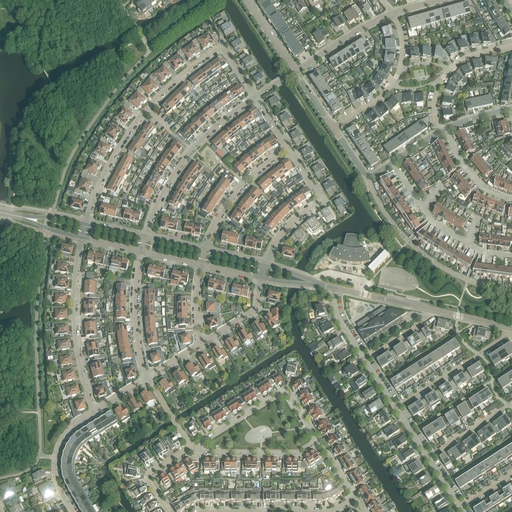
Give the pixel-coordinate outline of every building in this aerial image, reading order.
[(146,0),(143,0),(141,2),(149,11),(153,8),(146,0)] [(295,0),(292,0),(289,3),(293,8),(295,6),(299,13),(302,11),(303,11),(304,10),(305,9),(306,8),(306,7),(306,6),(305,5),(301,0),(298,0),(296,1),(295,0)] [(317,1),(318,0),(311,0),(309,2),(313,9),(319,5),(317,1)] [(366,12),(367,13),(367,12),(370,10),(369,10),(372,8),(374,12),(376,10),(377,9),(378,10),(379,9),(378,8),(379,8),(378,7),(379,7),(378,6),(377,4),(378,3),(376,1),(374,2),(372,0),(371,0),(365,0),(367,3),(366,4),(365,4),(362,6),(364,9),(362,10),(364,14),(366,12)] [(263,12),(273,5),(270,1),(260,7),(260,8),(261,7),(264,11),(263,11),(263,12)] [(144,15),(149,11),(141,2),(137,6),(139,8),(138,9),(138,11),(138,13),(139,14),(141,15),(143,15),(144,15)] [(488,11),(495,6),(493,2),(485,6),(488,11)] [(463,4),(465,14),(466,14),(465,14),(470,13),(470,14),(474,13),(472,7),(469,7),(468,4),(463,5),(463,4)] [(266,16),(275,10),(273,5),(263,12),(264,11),(267,15),(266,16)] [(361,14),(356,5),(348,9),(349,11),(344,14),(350,23),(355,20),(356,21),(358,20),(355,17),(357,16),(357,17),(361,14)] [(491,15),(498,10),(495,6),(488,11),(491,15)] [(269,20),(278,14),(275,10),(266,16),(267,15),(270,19),(269,20)] [(494,19),(501,15),(498,10),(491,15),(494,19)] [(272,24),(281,18),(278,14),(269,20),(270,20),(273,24),(272,24)] [(496,24),(503,19),(501,15),(494,19),(496,24)] [(334,22),(330,25),(331,26),(330,26),(331,28),(333,29),(336,34),(342,30),(341,27),(342,26),(345,24),(341,18),(340,17),(333,21),(334,22)] [(275,28),(284,22),(281,18),(272,24),(273,24),(276,28),(275,28)] [(416,28),(413,18),(413,19),(409,20),(409,23),(406,24),(408,31),(412,30),(411,29),(416,28)] [(499,28),(506,23),(503,19),(496,24),(499,28)] [(223,20),(217,23),(222,31),(223,31),(224,33),(227,31),(229,34),(226,37),(236,30),(230,21),(230,22),(226,25),(223,20)] [(278,33),(287,26),(284,22),(275,28),(275,29),(276,28),(278,32),(278,33)] [(502,32),(509,28),(506,23),(499,28),(502,32)] [(280,37),(281,37),(290,31),(287,26),(278,33),(279,32),(281,36),(280,37)] [(380,36),(381,40),(394,39),(391,32),(392,31),(391,27),(382,30),(383,34),(380,36)] [(319,44),(320,44),(324,41),(323,38),(328,35),(324,28),(318,32),(313,35),(319,44)] [(509,28),(502,32),(506,39),(511,36),(510,34),(511,32),(509,28)] [(487,43),(496,42),(489,30),(485,31),(486,35),(482,36),(484,45),(488,44),(487,43)] [(283,41),(293,35),(290,31),(281,37),(281,36),(284,40),(283,41)] [(482,45),(480,34),(479,32),(473,34),(474,37),(470,38),(472,48),(476,47),(476,46),(482,45)] [(209,34),(204,38),(209,46),(210,45),(211,46),(214,44),(209,34)] [(286,45),(296,39),(293,35),(283,41),(284,41),(287,45),(286,45)] [(465,49),(470,47),(469,40),(467,35),(460,38),(461,41),(457,43),(461,52),(465,50),(465,49)] [(203,50),(209,46),(204,38),(201,39),(200,36),(194,40),(197,46),(201,44),(202,45),(201,46),(203,50)] [(234,37),(228,40),(233,48),(234,48),(235,50),(238,48),(240,51),(237,53),(237,54),(247,47),(241,38),(241,39),(236,42),(233,37),(234,37)] [(289,49),(289,50),(298,43),(296,39),(286,45),(287,45),(290,49),(289,49)] [(360,41),(365,50),(367,52),(371,50),(370,48),(373,46),(369,41),(367,43),(364,39),(360,42),(360,41)] [(195,47),(197,46),(194,40),(191,42),(193,45),(188,48),(194,56),(195,55),(196,56),(199,53),(195,47)] [(455,55),(454,55),(459,51),(456,43),(454,40),(448,44),(450,47),(446,50),(451,58),(455,55)] [(365,50),(360,41),(359,42),(360,42),(356,45),(355,44),(361,53),(365,50)] [(382,51),(386,52),(395,54),(394,45),(395,45),(395,41),(385,42),(386,46),(382,46),(382,51)] [(292,54),(301,47),(298,43),(289,50),(290,49),(293,53),(292,54)] [(351,47),(357,56),(356,55),(361,53),(355,44),(355,45),(351,47)] [(301,47),(292,54),(293,53),(296,57),(295,58),(298,56),(299,57),(305,53),(301,47)] [(347,50),(352,58),(356,55),(356,56),(357,56),(351,47),(351,48),(347,50)] [(189,60),(194,56),(188,48),(184,51),(187,56),(186,56),(189,60)] [(423,48),(423,58),(427,58),(427,57),(433,57),(435,50),(430,50),(430,49),(423,48)] [(409,51),(410,51),(412,60),(416,59),(416,58),(421,57),(421,50),(417,50),(417,49),(409,51)] [(450,58),(445,51),(443,51),(444,51),(436,49),(434,58),(439,59),(439,58),(444,59),(444,60),(446,61),(450,58)] [(343,52),(342,52),(348,61),(352,58),(347,50),(343,53),(343,52)] [(179,51),(176,53),(172,57),(180,67),(181,66),(182,67),(185,64),(180,58),(183,56),(179,51)] [(348,61),(342,52),(342,53),(343,53),(339,56),(338,55),(344,64),(348,61)] [(245,53),(239,57),(244,65),(245,64),(246,67),(249,65),(251,68),(247,70),(248,70),(258,64),(252,55),(247,58),(244,54),(245,54),(245,53)] [(386,53),(384,61),(386,61),(385,64),(392,67),(394,59),(395,55),(386,53)] [(343,64),(344,64),(338,55),(338,56),(334,58),(339,67),(339,66),(343,64)] [(168,68),(171,66),(173,67),(172,68),(175,71),(180,67),(172,57),(167,61),(164,63),(168,68)] [(216,61),(221,68),(228,63),(225,60),(223,61),(221,57),(219,58),(216,61)] [(339,67),(334,58),(330,61),(331,64),(328,65),(333,72),(335,70),(335,69),(339,66),(339,67)] [(486,58),(486,67),(490,67),(490,71),(495,71),(498,59),(490,59),(490,58),(486,58)] [(477,61),(476,60),(472,62),(475,71),(479,69),(480,73),(484,72),(484,59),(477,61)] [(216,61),(212,64),(217,71),(221,68),(216,61),(215,61),(216,61)] [(164,67),(160,71),(166,79),(168,78),(171,75),(166,70),(168,68),(164,63),(162,65),(164,67)] [(461,69),(466,77),(472,73),(471,72),(473,70),(471,63),(465,67),(464,67),(461,69)] [(212,64),(208,68),(214,77),(219,74),(217,71),(212,64)] [(378,67),(376,71),(386,80),(389,73),(390,73),(392,69),(384,65),(382,69),(378,67)] [(203,71),(208,78),(210,80),(214,77),(208,68),(203,71)] [(310,81),(312,83),(321,77),(318,73),(319,72),(317,69),(311,73),(313,76),(310,78),(311,80),(310,81)] [(412,70),(413,77),(423,77),(423,69),(412,70)] [(158,70),(154,74),(156,75),(155,75),(159,79),(158,80),(161,83),(166,79),(160,71),(158,70)] [(263,72),(262,72),(261,70),(257,73),(255,71),(256,70),(250,74),(255,82),(255,81),(257,83),(260,81),(262,85),(258,87),(259,87),(269,81),(263,72)] [(454,76),(451,79),(458,85),(461,82),(464,85),(466,82),(467,81),(460,70),(455,76),(454,76)] [(206,83),(210,80),(208,78),(203,71),(199,74),(206,83)] [(194,77),(199,84),(201,86),(206,83),(199,74),(194,77)] [(372,76),(369,80),(372,83),(376,91),(382,84),(383,85),(385,82),(378,75),(375,79),(372,76)] [(150,80),(146,84),(154,91),(155,90),(155,91),(158,88),(153,82),(155,80),(151,76),(148,78),(150,80)] [(199,84),(194,77),(190,81),(191,81),(188,83),(192,88),(194,90),(196,88),(195,87),(199,84)] [(324,82),(321,77),(312,83),(313,83),(314,84),(313,85),(315,88),(324,82)] [(461,89),(457,86),(451,81),(448,88),(447,87),(445,91),(453,95),(455,92),(459,93),(461,89)] [(318,92),(327,86),(324,82),(315,88),(316,87),(317,89),(316,89),(318,92)] [(181,88),(187,94),(191,91),(190,90),(192,88),(188,83),(186,85),(185,85),(184,86),(181,88)] [(365,83),(361,86),(365,98),(372,94),(376,92),(370,84),(367,87),(365,83)] [(154,91),(146,84),(145,86),(142,84),(138,89),(142,94),(145,91),(146,92),(146,93),(149,96),(154,91)] [(234,89),(240,97),(244,94),(242,90),(244,88),(241,84),(234,89)] [(321,97),(330,90),(327,86),(318,92),(319,92),(320,93),(319,94),(321,97)] [(240,97),(234,89),(233,87),(228,90),(235,99),(239,96),(239,97),(240,97)] [(177,92),(183,98),(185,100),(189,97),(187,94),(181,88),(177,92)] [(142,104),(143,103),(143,104),(146,101),(140,96),(142,94),(138,89),(135,92),(135,93),(135,94),(135,95),(136,96),(134,98),(142,104)] [(355,89),(347,92),(352,103),(360,101),(364,100),(361,91),(357,93),(355,89)] [(231,102),(235,99),(228,90),(224,93),(225,95),(231,102)] [(333,95),(330,90),(321,97),(322,96),(323,98),(322,98),(324,101),(333,95)] [(183,98),(177,92),(174,96),(179,102),(183,98)] [(282,101),(276,92),(266,98),(269,96),(271,99),(268,101),(270,103),(269,104),(274,111),(280,108),(279,108),(276,103),(281,100),(281,101),(282,101)] [(443,100),(442,105),(452,106),(453,99),(452,99),(452,96),(445,93),(444,101),(443,100)] [(398,94),(394,97),(399,103),(401,102),(404,102),(404,103),(411,104),(411,94),(407,94),(407,95),(401,95),(401,94),(398,94)] [(419,95),(413,95),(412,103),(416,103),(416,104),(423,104),(423,94),(419,94),(419,95)] [(226,105),(231,102),(225,95),(221,98),(226,105)] [(327,105),(336,99),(333,95),(324,101),(325,100),(326,102),(325,103),(327,105)] [(170,100),(176,106),(178,108),(182,104),(179,102),(174,96),(170,100)] [(509,104),(510,99),(502,97),(500,106),(501,106),(505,106),(505,103),(509,104)] [(142,104),(134,98),(129,103),(125,100),(124,103),(125,104),(130,108),(133,104),(134,106),(134,107),(137,110),(142,104)] [(222,108),(226,105),(221,98),(217,101),(222,108)] [(390,101),(385,105),(389,111),(392,109),(393,110),(398,105),(393,98),(389,100),(390,101)] [(330,110),(339,104),(336,99),(327,105),(327,106),(328,105),(329,107),(328,107),(330,110)] [(176,106),(170,100),(166,103),(172,109),(176,106)] [(468,111),(473,110),(471,100),(471,101),(466,102),(466,101),(462,102),(464,108),(467,107),(468,111)] [(217,101),(213,105),(218,111),(222,108),(217,101)] [(172,109),(166,103),(162,107),(163,109),(161,111),(166,115),(172,109)] [(211,103),(207,106),(208,108),(214,115),(218,111),(213,105),(211,103)] [(121,114),(129,120),(130,119),(131,119),(133,116),(127,111),(130,108),(125,104),(122,108),(125,109),(121,114)] [(342,108),(339,104),(330,110),(331,109),(332,111),(331,112),(333,115),(338,112),(339,114),(345,111),(343,108),(342,108)] [(380,108),(375,112),(379,118),(382,116),(383,117),(388,113),(383,105),(380,107),(380,108)] [(451,107),(443,106),(444,114),(443,114),(443,118),(453,117),(452,110),(451,110),(451,107)] [(210,118),(214,115),(208,108),(204,112),(210,118)] [(259,112),(257,113),(254,109),(249,112),(255,120),(262,116),(259,112)] [(280,121),(282,124),(285,128),(291,125),(291,124),(290,125),(287,120),(292,117),(292,118),(293,118),(287,109),(277,115),(280,113),(282,116),(279,118),(281,120),(280,121)] [(203,110),(199,113),(200,115),(206,122),(210,118),(204,112),(203,110)] [(250,113),(245,116),(250,123),(255,120),(249,112),(250,113)] [(370,115),(364,118),(371,128),(376,125),(374,122),(378,120),(373,112),(369,114),(370,115)] [(125,125),(129,120),(121,114),(119,116),(117,114),(113,120),(118,124),(120,120),(122,122),(121,122),(125,125)] [(196,119),(202,125),(206,122),(200,115),(196,119)] [(241,119),(246,126),(250,123),(245,116),(241,119)] [(202,125),(196,119),(192,123),(199,129),(202,125)] [(242,129),(246,126),(241,119),(237,122),(242,129)] [(427,129),(425,126),(428,124),(424,119),(421,121),(420,119),(416,122),(418,124),(423,133),(423,132),(427,129)] [(119,124),(118,124),(113,120),(107,129),(109,130),(118,136),(119,135),(122,132),(116,128),(119,124)] [(507,126),(507,124),(506,121),(502,122),(499,123),(499,120),(492,122),(494,131),(497,130),(507,127),(507,126)] [(238,132),(242,129),(237,122),(232,126),(238,132)] [(146,126),(144,129),(151,134),(154,129),(155,130),(157,127),(151,123),(149,125),(147,124),(146,126)] [(199,129),(192,123),(189,126),(195,133),(199,129)] [(358,131),(358,130),(357,131),(354,126),(355,126),(353,123),(348,127),(350,129),(346,132),(348,134),(347,134),(349,137),(358,131)] [(413,127),(419,135),(423,132),(423,133),(418,124),(417,124),(418,124),(414,127),(413,127)] [(298,125),(287,132),(288,132),(291,130),(293,133),(290,135),(292,137),(291,138),(296,145),(302,142),(302,141),(301,142),(298,137),(303,134),(303,135),(298,125)] [(195,133),(189,126),(185,130),(191,136),(195,133)] [(232,126),(228,129),(234,136),(238,132),(232,126)] [(409,130),(415,138),(419,135),(413,127),(409,130)] [(508,129),(507,127),(497,130),(498,136),(495,136),(496,139),(503,138),(502,135),(505,134),(509,133),(508,129)] [(184,141),(186,139),(188,140),(191,136),(185,130),(183,128),(177,135),(184,141)] [(141,133),(148,138),(150,140),(154,135),(151,134),(144,129),(141,133)] [(224,133),(230,139),(231,141),(235,137),(234,136),(228,129),(224,133)] [(459,139),(467,134),(465,129),(459,132),(460,132),(456,134),(459,139)] [(107,141),(109,137),(111,138),(110,139),(114,142),(118,136),(109,130),(105,136),(102,134),(100,137),(101,137),(107,141)] [(405,133),(411,141),(414,138),(415,138),(409,130),(405,133)] [(352,141),(361,135),(360,135),(357,131),(358,131),(349,137),(350,136),(351,138),(350,139),(352,141)] [(138,138),(147,144),(150,140),(148,138),(141,133),(138,138)] [(224,133),(220,136),(226,143),(230,139),(224,133)] [(401,136),(407,144),(406,144),(410,141),(411,141),(405,133),(401,136),(401,135),(401,136)] [(470,140),(467,134),(459,139),(461,144),(470,140)] [(355,146),(364,140),(364,139),(363,140),(361,135),(352,141),(353,141),(354,142),(353,143),(355,146)] [(220,136),(216,140),(222,146),(226,143),(220,136)] [(274,136),(268,140),(273,149),(278,146),(275,141),(277,140),(274,136)] [(396,138),(402,147),(402,146),(406,144),(407,144),(401,136),(397,139),(397,138),(396,138)] [(107,141),(101,137),(99,141),(99,142),(99,143),(99,144),(100,145),(99,148),(107,153),(108,151),(109,152),(111,148),(104,144),(107,141)] [(144,149),(147,144),(138,138),(135,142),(142,147),(144,149)] [(392,141),(398,150),(398,149),(402,147),(396,138),(397,139),(393,141),(392,141)] [(501,146),(507,153),(509,151),(511,148),(511,139),(510,141),(511,141),(508,143),(506,141),(501,146)] [(178,152),(182,148),(180,146),(182,144),(177,140),(171,147),(178,152)] [(216,140),(212,144),(213,145),(211,147),(212,148),(216,152),(222,146),(216,140)] [(273,149),(268,140),(263,143),(268,151),(272,148),(273,149)] [(364,140),(355,146),(356,145),(357,147),(356,148),(358,150),(367,144),(366,144),(364,140)] [(461,144),(464,149),(473,145),(470,140),(461,144)] [(388,144),(394,153),(394,152),(398,149),(398,150),(392,141),(392,142),(388,144)] [(432,145),(435,151),(443,146),(441,141),(438,143),(437,142),(432,145)] [(135,142),(132,146),(139,151),(142,147),(135,142)] [(308,142),(298,149),(299,149),(302,147),(304,150),(301,152),(303,154),(302,155),(307,162),(313,159),(313,158),(312,159),(309,154),(314,151),(314,152),(308,142)] [(259,146),(264,154),(268,151),(263,143),(259,146)] [(361,155),(370,148),(369,149),(367,144),(358,150),(359,150),(360,151),(359,152),(361,155)] [(394,153),(388,144),(388,145),(384,147),(389,155),(393,152),(394,153)] [(475,150),(473,145),(464,149),(466,154),(469,152),(470,153),(475,150)] [(129,152),(128,154),(133,157),(134,155),(135,156),(139,151),(132,146),(129,151),(129,152)] [(254,149),(260,157),(264,154),(259,146),(254,149)] [(435,151),(437,155),(446,151),(443,146),(435,151)] [(168,151),(175,156),(178,152),(171,147),(168,151)] [(107,153),(99,148),(97,150),(94,149),(91,155),(97,158),(99,155),(101,156),(100,156),(104,159),(107,153)] [(361,155),(362,154),(363,156),(362,157),(364,159),(373,153),(370,149),(370,148),(361,155)] [(166,149),(163,154),(165,155),(172,160),(175,156),(168,151),(166,149)] [(260,157),(254,149),(250,153),(256,160),(260,157)] [(437,155),(440,160),(448,156),(446,151),(437,155)] [(246,156),(252,163),(256,160),(250,153),(246,156)] [(367,164),(376,157),(373,153),(364,159),(365,159),(366,160),(365,161),(367,164)] [(471,160),(474,164),(481,158),(478,153),(473,157),(473,158),(471,160)] [(132,160),(133,157),(128,154),(126,157),(125,156),(124,158),(123,161),(130,165),(133,160),(132,160)] [(92,159),(89,166),(98,170),(99,169),(100,169),(102,165),(95,162),(97,158),(91,155),(90,158),(92,159)] [(169,165),(172,160),(165,155),(162,160),(169,165)] [(242,160),(248,166),(252,163),(246,156),(242,160)] [(440,160),(442,165),(451,161),(448,156),(440,160)] [(242,160),(240,157),(236,161),(245,170),(248,166),(242,160)] [(376,168),(381,164),(379,161),(379,162),(376,158),(376,157),(367,164),(368,163),(369,165),(368,165),(370,168),(374,165),(376,168)] [(485,162),(481,158),(474,164),(478,169),(485,162)] [(318,179),(324,176),(324,175),(323,176),(320,171),(325,168),(325,169),(325,168),(319,159),(309,166),(310,166),(313,164),(315,167),(312,169),(313,171),(318,179)] [(407,169),(415,164),(411,159),(406,162),(407,163),(404,165),(407,169)] [(166,169),(169,165),(162,160),(159,164),(166,169)] [(123,161),(120,166),(130,171),(133,166),(130,165),(123,161)] [(236,161),(232,165),(234,168),(232,170),(237,174),(239,172),(241,174),(245,170),(236,161)] [(293,164),(290,165),(288,161),(283,164),(283,165),(288,172),(295,168),(293,164)] [(443,168),(444,170),(453,165),(451,161),(442,165),(443,168)] [(197,164),(195,163),(192,167),(199,173),(204,166),(199,162),(198,162),(197,164)] [(489,167),(485,162),(478,169),(482,173),(489,167)] [(159,164),(156,169),(163,173),(166,169),(159,164)] [(410,174),(418,168),(415,164),(407,169),(410,174)] [(288,172),(283,165),(279,168),(284,175),(288,172)] [(455,171),(453,165),(444,170),(447,176),(453,173),(452,172),(455,171)] [(95,176),(98,170),(89,166),(87,171),(91,174),(95,176)] [(130,171),(120,166),(118,171),(125,175),(128,176),(130,171)] [(163,173),(156,169),(154,167),(151,172),(161,178),(163,173)] [(197,178),(201,174),(199,173),(192,167),(188,172),(197,178)] [(493,171),(489,167),(482,173),(485,177),(488,175),(493,171)] [(275,171),(280,178),(281,180),(286,177),(284,175),(279,168),(275,171)] [(413,178),(421,173),(418,168),(410,174),(413,178)] [(123,179),(125,175),(118,171),(115,175),(123,179)] [(280,178),(275,171),(270,174),(276,181),(280,178)] [(161,178),(151,172),(148,177),(158,182),(161,178)] [(185,176),(195,183),(197,178),(188,172),(185,176)] [(223,179),(230,185),(234,181),(232,179),(234,177),(230,173),(227,175),(223,179)] [(421,173),(413,178),(416,183),(424,177),(421,173)] [(276,181),(270,174),(266,177),(272,184),(276,181)] [(450,180),(455,185),(462,178),(458,174),(455,177),(455,176),(450,180)] [(120,184),(123,179),(115,175),(113,180),(120,184)] [(491,181),(495,183),(494,186),(499,188),(502,179),(496,177),(496,176),(493,175),(491,181)] [(182,181),(192,187),(195,183),(185,176),(182,181)] [(336,185),(330,176),(327,178),(324,180),(320,183),(321,183),(324,181),(326,184),(323,186),(325,188),(324,188),(329,196),(335,192),(334,193),(331,188),(336,185),(336,186),(336,185)] [(380,188),(381,190),(391,183),(387,178),(386,176),(380,180),(381,182),(379,184),(382,187),(380,188)] [(158,182),(148,177),(145,181),(155,187),(158,182)] [(272,184),(266,177),(262,181),(268,188),(272,184)] [(424,177),(416,183),(419,187),(427,182),(424,177)] [(455,185),(458,189),(465,182),(462,178),(455,185)] [(83,179),(81,185),(90,188),(90,187),(91,187),(93,183),(83,179)] [(220,183),(227,189),(230,185),(223,179),(220,183)] [(113,180),(110,185),(118,189),(120,190),(122,185),(120,184),(113,180)] [(145,181),(143,186),(145,187),(153,191),(155,187),(145,181)] [(179,185),(187,190),(189,191),(192,187),(182,181),(179,185)] [(268,188),(262,181),(258,185),(264,192),(268,188)] [(419,187),(422,192),(425,190),(426,191),(431,187),(427,182),(419,187)] [(458,189),(462,193),(469,186),(465,182),(458,189)] [(227,189),(220,183),(217,188),(224,193),(227,189)] [(391,183),(381,190),(382,191),(384,190),(386,193),(394,188),(391,183)] [(87,195),(90,188),(81,185),(80,187),(77,186),(74,193),(80,195),(82,191),(84,192),(83,193),(87,195)] [(115,194),(118,189),(110,185),(108,190),(110,191),(108,194),(114,196),(115,194)] [(184,194),(187,190),(179,185),(177,190),(184,194)] [(473,191),(469,186),(462,193),(466,198),(471,194),(470,193),(473,191)] [(151,196),(153,191),(145,187),(143,192),(151,196)] [(306,200),(311,197),(308,193),(311,191),(308,187),(301,192),(306,200)] [(224,193),(217,188),(214,192),(221,197),(224,193)] [(250,193),(257,199),(259,200),(263,196),(254,188),(250,193)] [(394,188),(386,193),(388,196),(386,197),(387,199),(397,192),(394,188)] [(182,199),(184,200),(186,196),(184,194),(177,190),(174,195),(182,199)] [(221,197),(214,192),(212,190),(209,195),(218,201),(221,197)] [(300,190),(295,193),(296,195),(302,202),(306,200),(301,192),(300,190)] [(137,199),(139,200),(145,203),(146,200),(148,201),(151,196),(143,192),(140,191),(137,199)] [(392,202),(400,197),(397,192),(387,199),(389,201),(390,199),(392,202)] [(257,199),(250,193),(247,197),(254,203),(257,199)] [(291,197),(292,198),(298,205),(302,202),(296,195),(295,193),(291,197)] [(341,193),(331,200),(332,200),(335,198),(337,201),(334,203),(336,205),(335,205),(340,213),(346,209),(345,209),(342,205),(347,202),(347,203),(347,202),(341,193)] [(472,203),(478,205),(482,196),(477,194),(475,197),(474,197),(472,203)] [(171,199),(179,203),(181,205),(184,200),(182,199),(174,195),(171,199)] [(209,195),(206,199),(208,201),(216,206),(218,201),(209,195)] [(482,207),(486,198),(482,196),(478,205),(482,207)] [(254,203),(247,197),(243,201),(251,207),(254,203)] [(298,205),(292,198),(291,197),(286,200),(294,208),(298,205)] [(394,208),(403,202),(400,197),(392,202),(394,206),(393,207),(394,208)] [(82,204),(83,201),(84,201),(72,198),(72,202),(73,203),(72,208),(70,207),(82,210),(83,204),(82,204)] [(487,209),(491,200),(486,198),(482,207),(487,209)] [(169,208),(175,211),(179,203),(171,199),(169,204),(171,205),(169,208)] [(216,206),(208,201),(206,199),(203,204),(205,205),(213,210),(216,206)] [(286,200),(282,204),(284,205),(290,212),(294,208),(286,200)] [(492,211),(495,202),(491,200),(487,209),(492,211)] [(251,207),(243,201),(240,205),(247,211),(251,207)] [(403,202),(394,208),(395,210),(397,209),(399,212),(407,206),(403,202)] [(496,213),(500,204),(495,202),(492,211),(496,213)] [(110,205),(103,203),(100,214),(104,215),(106,216),(106,215),(108,216),(110,207),(110,205)] [(433,212),(438,215),(443,207),(437,204),(434,209),(435,209),(433,212)] [(500,204),(496,213),(502,216),(505,210),(504,210),(505,207),(500,204)] [(202,209),(203,209),(202,210),(201,213),(206,216),(208,214),(210,215),(213,210),(205,205),(205,206),(204,205),(203,205),(201,208),(202,209)] [(247,211),(240,205),(237,209),(244,215),(247,211)] [(280,209),(286,215),(290,212),(284,205),(280,209)] [(317,213),(317,214),(319,217),(321,219),(321,220),(321,219),(324,217),(327,222),(327,223),(336,217),(329,206),(330,207),(324,210),(317,214),(317,213)] [(400,218),(410,211),(407,206),(399,212),(401,215),(399,216),(400,218)] [(121,209),(110,207),(108,216),(119,218),(121,209)] [(442,218),(447,210),(443,207),(438,215),(442,218)] [(234,214),(242,219),(244,215),(237,209),(234,214)] [(276,213),(283,219),(286,215),(280,209),(276,213)] [(120,219),(131,221),(133,212),(122,210),(120,219)] [(139,223),(141,214),(142,211),(136,210),(136,213),(133,212),(131,221),(133,222),(135,222),(139,223)] [(447,210),(442,218),(447,221),(452,213),(447,210)] [(410,211),(400,218),(401,219),(403,218),(405,221),(413,216),(410,211)] [(276,213),(272,217),(279,223),(283,219),(276,213)] [(452,213),(447,221),(452,224),(457,215),(452,213)] [(231,223),(237,226),(239,228),(241,225),(239,223),(242,219),(234,214),(231,219),(233,220),(231,223)] [(457,215),(452,224),(456,226),(461,218),(457,215)] [(313,233),(320,228),(322,226),(318,221),(317,219),(314,216),(314,217),(309,221),(309,220),(303,225),(303,224),(303,225),(307,230),(307,229),(310,227),(314,232),(313,233)] [(413,216),(405,221),(407,224),(406,225),(407,227),(416,221),(413,216)] [(272,217),(269,221),(276,227),(279,223),(272,217)] [(461,218),(456,226),(461,229),(463,226),(464,227),(467,222),(461,218)] [(166,229),(169,230),(171,221),(168,220),(163,219),(161,228),(165,229),(166,229)] [(181,223),(171,221),(169,230),(179,232),(181,223)] [(263,228),(268,232),(270,229),(272,231),(276,227),(269,221),(265,225),(265,226),(263,228)] [(416,221),(407,227),(408,229),(410,228),(412,231),(414,229),(415,232),(420,226),(416,221)] [(192,235),(194,223),(192,222),(191,225),(183,223),(181,232),(192,235)] [(195,236),(200,237),(200,234),(203,234),(205,225),(194,223),(192,235),(194,235),(194,236),(195,236)] [(263,228),(259,224),(257,229),(260,231),(261,230),(266,235),(268,232),(263,228)] [(302,245),(309,236),(300,227),(299,228),(300,228),(296,233),(295,233),(290,238),(295,243),(295,242),(297,240),(302,244),(302,245)] [(420,243),(422,244),(428,234),(422,230),(417,235),(419,237),(418,239),(421,241),(420,243)] [(230,243),(232,235),(229,234),(224,233),(222,242),(226,243),(227,243),(230,243)] [(433,237),(428,234),(422,244),(423,245),(424,243),(428,245),(433,237)] [(242,237),(232,235),(230,243),(240,246),(242,237)] [(347,235),(346,237),(342,247),(338,246),(336,250),(334,249),(331,253),(330,256),(329,257),(337,261),(337,260),(340,261),(348,263),(351,263),(351,264),(359,264),(362,264),(371,262),(368,253),(365,253),(365,249),(360,249),(359,237),(357,236),(356,236),(354,235),(353,235),(352,235),(350,235),(349,235),(348,235),(347,235)] [(253,249),(255,240),(244,237),(242,246),(253,249)] [(433,237),(428,245),(431,247),(430,249),(431,250),(438,240),(433,237)] [(255,240),(253,249),(255,249),(256,250),(261,251),(263,241),(257,240),(255,240)] [(438,240),(431,250),(433,251),(434,249),(437,251),(442,243),(438,240)] [(447,246),(442,243),(437,251),(440,253),(439,255),(441,256),(447,246)] [(71,255),(72,249),(60,246),(62,247),(61,252),(59,251),(58,255),(70,258),(69,258),(70,254),(71,255)] [(284,250),(283,256),(295,258),(293,258),(294,253),(296,253),(297,249),(285,246),(285,247),(286,247),(285,250),(284,250)] [(447,246),(441,256),(443,257),(444,255),(447,257),(452,249),(447,246)] [(457,252),(452,249),(447,257),(450,259),(449,261),(451,262),(457,252)] [(380,267),(383,264),(390,257),(389,256),(385,252),(384,252),(372,264),(368,269),(372,273),(373,274),(380,267)] [(462,255),(457,252),(451,262),(452,263),(454,261),(457,263),(462,255)] [(96,264),(98,255),(95,254),(94,254),(90,253),(88,262),(93,263),(96,264)] [(98,255),(96,264),(106,266),(108,257),(98,255)] [(467,258),(462,255),(457,263),(460,265),(459,267),(460,268),(467,258)] [(119,269),(121,260),(110,258),(108,266),(119,269)] [(470,268),(473,261),(467,258),(460,268),(462,269),(463,267),(467,269),(468,267),(470,268)] [(121,260),(119,269),(121,269),(127,271),(129,262),(124,261),(123,260),(121,260)] [(64,262),(55,261),(54,264),(57,265),(56,271),(68,273),(68,271),(69,271),(69,267),(68,267),(69,265),(64,265),(64,262)] [(479,274),(479,276),(481,276),(483,265),(475,264),(473,271),(476,272),(475,273),(479,274)] [(156,277),(158,268),(155,268),(154,267),(150,266),(148,276),(153,277),(156,277)] [(158,268),(156,277),(167,280),(169,271),(158,268)] [(170,271),(168,280),(171,281),(171,284),(178,285),(179,282),(181,274),(170,271)] [(178,285),(183,287),(184,284),(187,284),(189,275),(184,274),(183,274),(181,274),(179,282),(178,285)] [(62,277),(53,276),(53,280),(55,281),(55,287),(66,288),(67,286),(68,282),(67,282),(67,280),(62,280),(62,277)] [(214,290),(216,291),(218,282),(216,281),(214,281),(210,280),(208,289),(214,290)] [(118,282),(117,291),(126,292),(126,286),(124,286),(124,283),(118,282)] [(218,282),(216,291),(227,293),(229,284),(218,282)] [(239,296),(241,287),(230,285),(228,294),(239,296)] [(244,288),(241,287),(239,296),(241,297),(250,299),(251,293),(248,292),(249,289),(245,288),(244,288)] [(96,295),(96,289),(84,288),(84,293),(85,293),(85,294),(86,294),(91,295),(91,298),(100,298),(100,295),(96,295)] [(157,297),(158,289),(155,289),(148,288),(148,291),(146,291),(146,297),(157,297)] [(61,292),(52,292),(52,296),(54,296),(54,303),(66,303),(66,301),(67,301),(67,297),(66,297),(66,296),(61,295),(61,292)] [(268,303),(279,305),(280,302),(279,301),(280,296),(282,296),(270,294),(269,299),(269,300),(269,303),(268,303)] [(175,296),(175,305),(187,305),(187,299),(184,299),(184,296),(178,296),(175,296)] [(84,309),(94,309),(94,305),(97,305),(97,303),(98,303),(98,300),(91,300),(91,303),(85,303),(85,305),(84,305),(84,309)] [(211,312),(211,316),(219,315),(219,312),(218,312),(219,310),(218,310),(220,304),(215,302),(213,302),(212,302),(212,304),(207,304),(207,312),(211,312)] [(317,319),(320,318),(321,318),(321,317),(327,316),(326,308),(322,309),(321,304),(315,305),(317,314),(316,314),(317,319)] [(368,317),(357,324),(360,330),(358,331),(357,331),(366,344),(403,320),(402,317),(407,314),(391,310),(387,312),(384,307),(373,314),(368,317)] [(61,311),(61,308),(52,308),(52,312),(54,312),(54,319),(66,318),(66,317),(67,317),(67,313),(66,313),(66,311),(61,311)] [(96,309),(94,309),(84,309),(84,314),(85,314),(85,316),(86,316),(86,315),(91,315),(92,318),(100,318),(100,315),(99,315),(99,314),(96,313),(96,309)] [(268,316),(268,315),(264,318),(266,322),(267,321),(272,330),(278,326),(279,325),(280,324),(280,323),(281,322),(280,321),(280,320),(279,319),(280,319),(279,310),(272,310),(272,311),(272,315),(269,317),(269,316),(268,316)] [(126,319),(126,313),(117,313),(117,319),(117,322),(124,322),(124,319),(126,319)] [(219,318),(219,315),(211,316),(212,320),(208,321),(211,328),(215,327),(217,329),(223,325),(220,320),(221,320),(220,320),(219,318),(220,318),(219,318)] [(85,326),(85,331),(97,330),(96,324),(99,323),(99,320),(92,321),(92,324),(86,325),(86,324),(85,324),(85,326)] [(177,325),(178,325),(179,325),(179,326),(179,329),(186,329),(185,326),(188,326),(187,320),(178,321),(177,321),(177,322),(176,323),(176,324),(177,325)] [(435,321),(433,330),(441,332),(441,329),(449,331),(449,332),(451,324),(446,323),(447,322),(438,320),(438,322),(435,321)] [(319,329),(320,329),(320,328),(323,333),(322,334),(322,335),(322,336),(323,337),(324,337),(325,337),(326,336),(326,335),(326,334),(330,331),(331,333),(335,330),(332,325),(331,326),(330,323),(327,324),(326,321),(316,324),(319,329)] [(62,326),(62,323),(52,324),(52,328),(55,328),(55,335),(67,334),(67,332),(68,332),(68,328),(67,328),(67,326),(62,326)] [(257,340),(260,338),(258,335),(262,333),(263,334),(262,334),(267,331),(263,325),(260,327),(258,323),(252,326),(255,332),(253,333),(257,340)] [(118,333),(127,332),(126,326),(124,326),(124,324),(117,324),(118,333)] [(419,333),(425,343),(429,340),(428,338),(431,336),(426,329),(419,333)] [(475,330),(472,339),(481,341),(481,338),(489,340),(489,341),(491,333),(486,332),(487,331),(478,329),(478,331),(475,330)] [(98,335),(97,330),(85,331),(85,335),(86,335),(86,337),(87,337),(87,336),(93,336),(93,339),(100,338),(100,335),(98,335)] [(177,340),(178,339),(181,351),(187,348),(185,345),(191,343),(188,336),(185,337),(183,331),(175,331),(177,339),(177,340)] [(246,334),(244,331),(239,335),(241,338),(240,338),(241,341),(242,340),(245,344),(250,341),(253,339),(252,338),(253,338),(249,332),(246,334)] [(412,338),(417,346),(420,344),(421,345),(425,343),(419,333),(412,338)] [(325,341),(332,351),(343,344),(339,337),(336,339),(334,335),(325,341)] [(151,348),(158,347),(161,347),(160,344),(159,338),(148,340),(149,346),(151,345),(151,348)] [(405,342),(411,352),(415,349),(414,347),(417,346),(412,338),(405,342)] [(63,342),(63,339),(53,340),(54,344),(56,344),(57,350),(69,349),(69,347),(70,347),(69,343),(68,343),(68,341),(63,342)] [(232,339),(226,343),(231,352),(237,348),(238,350),(241,348),(239,345),(237,340),(234,342),(232,342),(233,341),(232,339)] [(87,347),(88,352),(100,350),(99,344),(101,344),(100,340),(94,342),(94,345),(88,346),(88,345),(87,346),(88,347),(87,347)] [(460,348),(455,340),(451,343),(455,351),(460,348)] [(398,347),(403,355),(406,353),(407,354),(411,352),(405,342),(398,347)] [(451,353),(455,351),(451,343),(446,346),(451,353)] [(511,346),(510,344),(503,348),(509,358),(511,356),(511,346)] [(451,353),(446,346),(442,349),(447,356),(451,353)] [(221,351),(218,347),(213,351),(214,353),(213,353),(215,357),(216,356),(218,360),(222,357),(223,359),(228,357),(223,350),(221,351)] [(391,352),(397,361),(401,358),(400,357),(403,355),(398,347),(391,352)] [(153,364),(158,363),(160,365),(166,361),(163,356),(164,356),(163,355),(162,354),(163,353),(162,353),(161,348),(153,349),(155,356),(151,357),(153,364)] [(505,361),(509,358),(503,348),(496,353),(502,362),(505,360),(505,361)] [(447,356),(442,349),(438,351),(443,359),(447,356)] [(100,356),(100,350),(88,352),(88,356),(89,356),(89,358),(90,358),(90,357),(96,356),(96,359),(105,358),(104,355),(100,356)] [(351,356),(347,351),(342,354),(340,351),(334,355),(338,361),(340,360),(342,362),(344,361),(345,362),(348,359),(351,356)] [(443,359),(438,351),(433,354),(438,362),(443,359)] [(397,361),(391,352),(384,356),(389,364),(392,362),(393,363),(397,361)] [(131,359),(130,353),(122,355),(122,358),(123,364),(130,362),(129,359),(131,359)] [(499,364),(502,362),(496,353),(489,357),(495,367),(499,365),(499,364)] [(65,357),(65,354),(54,356),(55,361),(59,360),(60,366),(72,364),(71,362),(72,362),(71,358),(70,356),(65,357)] [(438,362),(433,354),(429,357),(434,365),(438,362)] [(214,362),(211,357),(208,359),(205,355),(199,359),(202,363),(201,364),(203,367),(204,366),(205,369),(208,367),(210,369),(216,366),(214,362)] [(384,356),(377,361),(382,368),(389,364),(384,356)] [(434,365),(429,357),(425,360),(430,367),(434,365)] [(91,368),(92,373),(103,370),(102,364),(104,363),(104,360),(97,362),(98,365),(92,366),(91,366),(92,368),(91,368)] [(430,367),(425,360),(421,363),(425,370),(430,367)] [(288,364),(286,374),(286,375),(286,376),(287,376),(287,377),(288,377),(289,377),(289,376),(290,375),(295,377),(298,363),(288,364)] [(347,375),(350,379),(354,376),(355,377),(360,374),(355,367),(354,367),(353,365),(351,366),(350,363),(343,368),(344,371),(344,372),(343,372),(343,373),(343,374),(344,374),(344,375),(345,375),(345,376),(346,376),(347,375)] [(425,370),(421,363),(416,365),(421,373),(425,370)] [(123,374),(127,385),(127,386),(132,382),(130,379),(136,377),(134,370),(130,371),(128,364),(120,366),(123,373),(122,373),(123,374)] [(193,366),(192,364),(190,365),(190,364),(187,366),(187,367),(186,367),(188,371),(189,374),(190,373),(192,377),(195,375),(196,376),(201,373),(200,370),(196,365),(193,366)] [(479,364),(472,368),(477,376),(484,371),(479,364)] [(421,373),(416,365),(412,368),(417,376),(421,373)] [(417,376),(412,368),(408,371),(413,378),(417,376)] [(477,376),(472,368),(465,373),(471,382),(475,380),(474,378),(477,376)] [(68,372),(68,369),(58,371),(59,375),(62,375),(63,381),(75,379),(74,377),(75,377),(74,373),(73,371),(68,372)] [(105,375),(103,370),(92,373),(93,377),(94,377),(94,378),(95,378),(100,377),(101,380),(109,378),(109,375),(105,375)] [(413,378),(408,371),(403,374),(408,381),(413,378)] [(180,374),(179,372),(173,375),(175,378),(174,379),(176,382),(177,382),(179,385),(185,381),(186,383),(189,381),(183,372),(180,374)] [(270,380),(274,385),(276,384),(277,386),(279,385),(280,385),(281,385),(282,384),(282,383),(283,382),(280,378),(278,375),(276,372),(271,376),(273,378),(270,380)] [(458,377),(463,385),(466,383),(467,385),(471,382),(465,373),(458,377)] [(408,381),(403,374),(399,376),(404,384),(408,381)] [(404,384),(399,376),(395,379),(400,387),(404,384)] [(511,384),(506,376),(502,379),(507,387),(511,384)] [(463,385),(458,377),(451,382),(457,391),(461,389),(460,387),(463,385)] [(274,385),(270,380),(269,378),(267,380),(266,379),(261,382),(267,392),(268,391),(269,392),(270,392),(271,392),(271,391),(271,390),(272,389),(271,387),(274,385)] [(359,378),(353,382),(350,383),(353,388),(357,385),(359,389),(362,387),(363,388),(366,386),(365,385),(368,383),(368,382),(369,382),(367,379),(366,379),(365,378),(361,380),(359,378)] [(300,392),(305,388),(304,386),(306,384),(303,379),(293,385),(294,386),(293,387),(293,388),(294,389),(295,389),(296,390),(298,389),(300,392)] [(395,379),(390,382),(395,390),(400,387),(395,379)] [(502,379),(498,382),(502,389),(507,387),(502,379)] [(167,383),(165,380),(164,381),(161,383),(160,384),(162,388),(163,391),(164,391),(165,392),(169,390),(171,393),(176,390),(173,386),(170,381),(167,383)] [(99,390),(97,391),(99,398),(104,396),(105,399),(112,395),(111,395),(115,393),(112,388),(109,389),(108,388),(108,387),(106,381),(99,383),(101,389),(99,390)] [(267,392),(261,382),(256,385),(258,388),(255,389),(258,395),(261,393),(262,395),(264,394),(265,395),(266,395),(266,394),(267,393),(266,392),(267,392)] [(457,391),(451,382),(444,387),(449,394),(452,392),(453,394),(457,391)] [(72,387),(71,384),(62,387),(63,391),(65,390),(67,397),(79,393),(78,392),(79,391),(78,388),(77,388),(77,386),(72,387)] [(256,396),(258,395),(255,389),(254,387),(251,389),(251,388),(246,391),(252,401),(253,401),(254,401),(255,401),(256,400),(256,399),(255,399),(257,398),(256,396)] [(449,394),(444,387),(437,391),(443,400),(446,398),(445,396),(449,394)] [(303,400),(311,395),(313,394),(309,389),(307,391),(305,388),(300,392),(301,394),(299,395),(300,397),(300,398),(300,399),(301,400),(302,400),(303,400)] [(376,394),(372,389),(368,392),(366,389),(359,394),(363,399),(364,398),(366,401),(369,399),(370,400),(373,397),(376,394)] [(487,389),(482,392),(488,400),(492,397),(487,389)] [(246,391),(241,394),(242,395),(239,397),(243,404),(246,402),(247,404),(249,403),(250,404),(251,404),(252,403),(251,402),(252,401),(246,391)] [(437,391),(429,396),(436,405),(440,402),(439,401),(442,399),(442,400),(443,400),(437,391)] [(148,394),(147,392),(141,395),(143,399),(142,399),(144,402),(145,401),(147,405),(148,404),(148,405),(152,402),(155,399),(151,392),(148,394)] [(488,400),(482,392),(479,394),(480,394),(478,395),(483,403),(488,400)] [(311,395),(303,400),(303,401),(302,402),(302,403),(303,404),(304,404),(305,404),(306,405),(308,404),(309,407),(315,403),(313,401),(314,400),(311,395)] [(393,400),(396,403),(401,398),(398,395),(393,400)] [(473,398),(479,406),(483,403),(478,395),(476,397),(476,396),(473,398)] [(436,405),(429,396),(422,400),(428,410),(429,409),(428,408),(430,407),(431,408),(436,405)] [(243,404),(239,397),(236,398),(231,401),(232,402),(237,411),(238,410),(239,411),(240,411),(240,410),(241,410),(240,409),(242,408),(241,406),(243,404)] [(470,407),(472,405),(474,409),(479,406),(473,398),(468,401),(469,402),(467,404),(470,407)] [(70,406),(71,406),(74,418),(81,414),(79,411),(85,409),(82,402),(79,403),(77,399),(69,402),(70,406)] [(136,403),(134,400),(128,403),(130,407),(129,407),(131,410),(132,409),(134,413),(140,409),(139,408),(142,407),(139,401),(136,403)] [(373,402),(367,405),(369,407),(368,408),(372,413),(376,411),(376,412),(378,410),(380,408),(383,406),(379,400),(374,404),(373,402)] [(428,410),(422,400),(415,405),(420,413),(423,411),(424,412),(428,410)] [(227,406),(225,408),(228,413),(231,412),(232,414),(234,413),(235,413),(236,413),(236,412),(236,411),(237,411),(232,402),(227,405),(227,406)] [(315,403),(309,407),(311,409),(309,411),(310,412),(309,413),(309,414),(310,415),(311,415),(312,415),(322,409),(319,404),(316,406),(315,403)] [(474,409),(472,405),(470,407),(467,404),(466,405),(465,403),(460,406),(467,416),(471,413),(470,411),(474,409)] [(420,413),(415,405),(408,409),(413,417),(420,413)] [(467,416),(460,406),(456,409),(457,410),(455,411),(460,418),(462,417),(463,419),(467,416)] [(121,408),(115,411),(122,423),(131,417),(125,409),(122,411),(121,408)] [(228,413),(225,408),(222,410),(222,409),(217,412),(222,420),(223,420),(224,420),(225,420),(225,419),(225,418),(227,417),(226,415),(228,413)] [(326,417),(324,415),(325,414),(322,409),(312,415),(312,416),(312,417),(312,418),(312,419),(313,419),(314,419),(315,420),(317,419),(319,422),(326,417)] [(384,411),(375,418),(379,424),(382,422),(385,425),(391,421),(386,414),(387,414),(386,414),(384,411)] [(460,418),(455,411),(454,413),(453,411),(448,414),(455,424),(459,421),(458,419),(460,418)] [(105,416),(111,426),(118,423),(111,412),(105,416)] [(212,416),(210,417),(213,423),(216,421),(217,423),(219,422),(219,423),(220,423),(221,422),(221,421),(222,420),(217,412),(212,415),(212,416)] [(504,416),(500,419),(506,428),(511,425),(511,424),(511,420),(508,413),(504,416)] [(443,419),(445,422),(443,424),(446,427),(449,425),(451,427),(455,424),(448,414),(444,416),(445,418),(443,419)] [(111,426),(105,416),(99,420),(105,430),(111,426)] [(213,423),(210,417),(209,416),(206,417),(206,416),(200,419),(201,421),(204,425),(207,430),(208,429),(208,430),(209,430),(210,429),(210,428),(210,427),(212,426),(211,424),(213,423)] [(320,424),(318,426),(319,427),(319,428),(319,429),(319,430),(320,430),(321,430),(321,431),(331,424),(328,419),(327,420),(326,417),(319,422),(320,424)] [(446,427),(443,424),(445,422),(443,419),(441,420),(440,419),(436,422),(441,430),(446,427)] [(492,423),(499,433),(501,431),(506,428),(500,419),(496,421),(492,423)] [(105,430),(99,420),(93,424),(99,434),(105,430)] [(197,434),(201,431),(194,420),(187,427),(189,431),(190,431),(189,431),(190,432),(190,431),(192,435),(193,436),(194,437),(195,437),(196,437),(196,436),(197,436),(197,435),(197,434)] [(432,425),(437,433),(441,430),(436,422),(433,424),(432,425)] [(485,428),(491,438),(496,435),(499,433),(492,423),(489,426),(485,428)] [(87,428),(93,438),(99,434),(93,424),(87,428)] [(326,434),(328,437),(333,434),(335,433),(334,430),(334,429),(331,424),(321,431),(322,431),(322,432),(321,432),(321,433),(322,434),(323,434),(324,436),(326,434)] [(399,431),(396,426),(394,428),(392,425),(384,431),(389,438),(392,436),(393,437),(396,435),(396,434),(399,431)] [(427,428),(432,436),(437,433),(432,425),(430,427),(429,426),(427,428)] [(80,432),(87,442),(93,438),(87,428),(81,431),(80,432)] [(427,428),(422,431),(428,439),(432,436),(427,428)] [(491,438),(485,428),(481,431),(477,433),(484,443),(486,441),(491,438)] [(74,437),(83,445),(87,442),(80,432),(74,436),(74,437)] [(470,438),(476,448),(481,445),(481,444),(484,443),(477,433),(473,436),(474,436),(470,438)] [(333,434),(328,437),(330,440),(328,441),(329,442),(329,443),(328,443),(328,444),(328,445),(329,445),(330,445),(331,446),(335,443),(339,441),(341,440),(338,435),(335,436),(333,434)] [(176,439),(174,435),(165,438),(172,449),(176,447),(177,447),(178,448),(179,448),(180,448),(179,448),(180,447),(180,446),(180,445),(180,444),(179,444),(179,443),(177,439),(176,439)] [(69,443),(79,449),(83,445),(74,437),(69,442),(69,443)] [(390,443),(391,448),(395,446),(397,449),(399,448),(403,447),(403,446),(407,443),(403,437),(400,440),(398,437),(389,443),(390,443)] [(476,448),(470,438),(466,441),(466,440),(462,443),(468,452),(471,451),(476,448)] [(160,441),(154,448),(156,452),(159,456),(160,457),(160,458),(161,458),(162,458),(163,458),(163,457),(163,456),(163,455),(167,452),(163,445),(161,442),(160,441)] [(65,450),(76,454),(79,449),(69,443),(66,449),(65,450)] [(455,448),(461,458),(466,454),(468,452),(462,443),(458,445),(459,446),(455,448)] [(431,444),(424,447),(427,453),(433,449),(431,444)] [(342,457),(349,452),(344,445),(334,451),(335,453),(335,454),(335,455),(336,456),(337,456),(340,454),(342,457)] [(447,453),(453,462),(456,460),(456,461),(461,458),(455,448),(451,450),(447,453)] [(503,450),(509,460),(511,457),(511,455),(507,448),(505,449),(503,450)] [(147,449),(140,456),(142,460),(143,460),(142,460),(143,461),(145,464),(146,465),(146,466),(147,466),(148,466),(149,466),(149,467),(149,466),(150,466),(150,465),(150,464),(150,463),(154,461),(147,449)] [(415,455),(411,450),(409,451),(407,449),(398,455),(402,462),(406,460),(415,455)] [(63,457),(75,460),(76,454),(65,450),(63,457)] [(499,454),(503,461),(507,458),(508,460),(509,460),(503,450),(500,452),(500,453),(499,454)] [(315,462),(320,459),(319,458),(322,457),(320,454),(320,453),(317,455),(315,451),(313,452),(312,451),(311,451),(311,452),(310,453),(311,453),(311,454),(310,454),(315,462)] [(340,461),(343,466),(353,460),(349,452),(342,457),(339,459),(340,461)] [(453,462),(447,453),(443,455),(440,458),(446,467),(451,464),(453,462)] [(315,462),(310,454),(309,455),(308,454),(307,454),(306,455),(306,456),(305,457),(306,459),(303,461),(304,461),(308,468),(310,466),(311,467),(316,464),(315,462)] [(494,456),(499,464),(503,461),(499,454),(497,455),(496,454),(494,456)] [(490,459),(496,468),(495,466),(499,464),(494,456),(491,458),(492,458),(490,459)] [(75,460),(63,457),(62,465),(74,465),(75,460)] [(204,472),(210,472),(210,460),(209,460),(209,459),(208,458),(207,458),(207,459),(206,460),(204,460),(204,462),(201,462),(201,469),(204,469),(204,472)] [(210,472),(216,472),(216,471),(219,471),(219,462),(216,462),(216,460),(214,460),(214,459),(213,458),(212,458),(211,459),(211,460),(210,460),(210,472)] [(225,472),(231,472),(231,460),(230,460),(229,459),(229,458),(228,458),(227,459),(227,460),(225,460),(225,462),(222,462),(222,463),(222,471),(225,471),(225,472)] [(232,460),(231,460),(231,472),(237,472),(237,469),(240,469),(240,462),(237,462),(237,460),(235,460),(234,459),(234,458),(233,458),(232,459),(232,460)] [(251,472),(251,470),(251,460),(250,460),(250,459),(249,458),(248,458),(248,459),(247,460),(246,460),(245,462),(242,462),(242,463),(242,469),(245,469),(245,472),(251,472)] [(252,460),(251,460),(251,470),(257,470),(257,469),(260,469),(260,463),(260,462),(257,462),(257,460),(255,460),(255,459),(254,458),(253,458),(253,459),(252,460)] [(272,470),(272,460),(271,460),(270,459),(270,458),(269,458),(268,459),(268,460),(266,460),(266,462),(263,462),(263,463),(263,469),(266,469),(266,472),(272,472),(272,470)] [(272,460),(272,470),(278,470),(278,469),(281,469),(281,463),(281,462),(278,462),(278,460),(276,460),(275,459),(275,458),(274,458),(273,459),(273,460),(272,460)] [(185,462),(191,472),(196,469),(196,470),(198,469),(198,462),(192,462),(190,459),(188,460),(187,459),(186,460),(185,461),(186,461),(185,462)] [(292,472),(292,460),(291,460),(291,459),(290,459),(289,459),(288,460),(286,460),(286,462),(283,462),(283,463),(283,469),(286,469),(286,472),(292,472)] [(292,460),(292,472),(298,472),(298,469),(301,469),(301,468),(301,463),(301,462),(298,462),(298,460),(296,460),(296,459),(295,459),(294,459),(293,460),(292,460)] [(485,462),(491,471),(496,468),(490,459),(488,460),(485,462)] [(351,472),(358,467),(353,460),(343,466),(345,468),(344,469),(344,470),(344,471),(345,471),(346,471),(349,469),(351,472)] [(412,461),(404,467),(407,471),(410,469),(414,476),(422,470),(422,469),(423,469),(422,468),(420,464),(419,464),(417,462),(413,464),(412,461)] [(481,465),(486,472),(487,474),(491,471),(485,462),(483,463),(483,464),(481,465)] [(125,475),(131,477),(132,477),(136,478),(137,478),(138,478),(139,478),(140,477),(141,477),(141,476),(140,476),(140,475),(139,475),(139,474),(140,469),(125,465),(125,475)] [(175,468),(181,478),(186,475),(185,472),(187,471),(184,466),(184,465),(181,467),(180,465),(178,466),(178,465),(177,465),(176,466),(176,467),(176,468),(175,468)] [(482,475),(486,472),(481,465),(480,466),(479,465),(477,467),(482,475)] [(358,467),(351,472),(348,474),(353,481),(361,476),(363,475),(358,467)] [(483,477),(482,475),(477,467),(474,469),(473,470),(479,479),(483,477)] [(181,478),(175,468),(174,469),(173,468),(172,468),(171,469),(172,470),(170,471),(171,473),(169,475),(172,480),(175,479),(176,481),(181,478)] [(40,472),(32,475),(35,481),(33,482),(35,485),(41,481),(40,479),(45,476),(44,474),(44,473),(43,470),(40,471),(40,472)] [(468,473),(474,482),(479,479),(473,470),(471,471),(468,473)] [(64,481),(75,477),(74,471),(62,473),(64,480),(64,481)] [(464,476),(469,483),(473,481),(474,482),(468,473),(466,474),(466,475),(464,476)] [(162,481),(161,483),(161,484),(161,483),(165,485),(166,487),(171,484),(165,474),(164,475),(163,474),(162,475),(162,476),(160,477),(162,481)] [(423,475),(415,480),(417,484),(420,483),(423,487),(432,481),(428,475),(425,478),(423,475)] [(361,476),(353,481),(354,483),(353,484),(353,485),(354,486),(355,486),(356,486),(359,484),(360,487),(366,484),(361,476)] [(460,478),(465,486),(469,483),(464,476),(463,477),(462,477),(460,478)] [(67,488),(78,482),(75,477),(64,481),(67,487),(67,488)] [(460,478),(457,480),(455,482),(460,489),(465,486),(460,478)] [(0,491),(1,494),(13,488),(9,480),(8,481),(1,484),(2,486),(0,487),(0,491)] [(71,494),(81,488),(78,482),(67,488),(71,494)] [(41,494),(51,489),(49,483),(43,486),(42,483),(35,486),(36,488),(38,489),(39,488),(41,494)] [(338,483),(331,487),(337,497),(341,494),(341,493),(343,492),(344,492),(343,491),(338,483)] [(144,488),(141,484),(138,486),(130,491),(137,497),(141,495),(145,492),(146,492),(146,491),(147,491),(147,490),(147,489),(147,488),(146,488),(145,488),(144,488)] [(371,491),(370,491),(366,484),(360,487),(362,490),(359,491),(359,492),(359,493),(359,494),(360,495),(361,494),(362,496),(371,491)] [(331,487),(331,485),(330,485),(324,489),(325,489),(325,491),(328,499),(329,499),(330,500),(331,500),(330,500),(334,498),(335,499),(337,497),(331,487)] [(498,491),(505,502),(511,497),(504,486),(502,488),(502,489),(498,491)] [(432,498),(440,493),(439,493),(440,492),(439,490),(438,490),(436,488),(432,490),(430,487),(423,492),(425,496),(425,495),(428,501),(432,498)] [(10,499),(17,496),(13,488),(1,494),(3,498),(5,499),(9,497),(10,499)] [(75,500),(85,494),(81,488),(71,494),(75,500)] [(194,488),(194,489),(184,494),(191,506),(195,503),(197,501),(194,490),(194,488)] [(194,488),(194,490),(197,501),(198,501),(200,501),(201,501),(202,501),(202,502),(205,502),(205,489),(194,488)] [(221,502),(221,491),(221,489),(221,488),(221,489),(213,489),(213,488),(213,501),(216,501),(217,501),(217,502),(221,502)] [(51,489),(41,494),(44,499),(43,499),(43,501),(43,503),(50,499),(49,497),(54,494),(51,489)] [(252,502),(256,502),(257,502),(257,501),(259,501),(260,501),(260,489),(252,489),(252,502)] [(268,502),(271,502),(271,491),(271,489),(264,489),(263,489),(263,501),(264,501),(266,501),(267,501),(268,501),(268,502)] [(294,491),(295,491),(295,501),(297,501),(298,501),(299,501),(299,502),(302,502),(302,489),(295,489),(294,489),(294,491)] [(318,502),(318,491),(318,489),(310,489),(310,501),(313,501),(314,501),(315,501),(315,502),(318,502)] [(375,499),(374,496),(375,495),(372,490),(370,491),(371,491),(362,496),(367,504),(370,502),(375,499)] [(318,491),(318,502),(323,502),(323,501),(325,501),(326,501),(326,500),(327,500),(327,499),(328,499),(325,491),(318,491)] [(491,494),(499,506),(505,502),(498,491),(494,494),(494,493),(491,494)] [(78,506),(89,500),(85,494),(75,500),(78,506)] [(179,500),(185,510),(191,506),(184,494),(178,499),(178,498),(177,499),(178,499),(178,500),(179,500)] [(485,500),(492,510),(499,506),(491,494),(489,496),(489,497),(485,500)] [(9,510),(19,505),(21,504),(17,496),(10,499),(12,502),(7,504),(7,505),(9,510)] [(148,496),(140,501),(142,503),(143,510),(145,509),(152,504),(151,502),(151,501),(150,500),(151,500),(151,499),(152,499),(152,498),(152,497),(152,496),(153,496),(152,496),(151,496),(150,496),(149,496),(148,496)] [(372,511),(382,505),(377,498),(375,499),(370,502),(371,505),(368,507),(369,507),(368,508),(368,509),(369,509),(369,510),(370,510),(372,511)] [(447,505),(444,499),(441,501),(439,498),(434,502),(435,505),(438,511),(439,510),(440,511),(443,509),(443,508),(447,505)] [(81,511),(82,511),(92,507),(89,500),(78,506),(81,511)] [(179,500),(178,500),(172,504),(172,505),(176,511),(175,511),(176,511),(181,511),(185,510),(179,500)] [(478,503),(484,511),(489,511),(492,510),(485,500),(481,502),(481,501),(478,503)] [(153,504),(152,504),(145,509),(147,511),(146,511),(156,511),(157,511),(156,509),(155,508),(155,507),(156,507),(156,506),(157,506),(157,505),(157,504),(156,503),(155,503),(154,503),(153,504)] [(484,511),(478,503),(476,505),(476,506),(472,508),(474,511),(484,511)]
